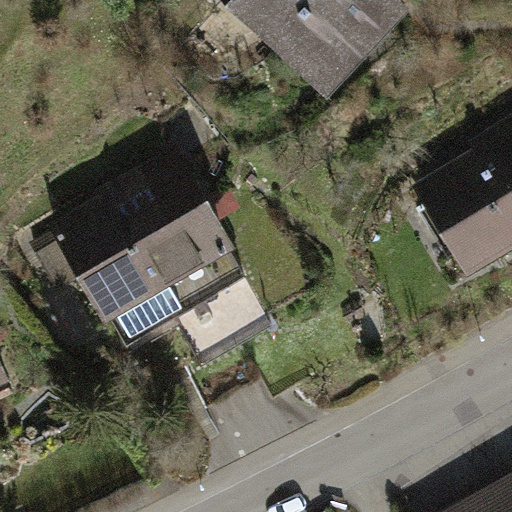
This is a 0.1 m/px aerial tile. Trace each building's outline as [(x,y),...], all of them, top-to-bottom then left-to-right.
[(415,5),(409,0),(231,0),(329,93),(377,44),(415,5)] [(511,113),(472,138),(476,145),(415,183),(471,273),(511,248),(511,113)] [(242,244),(182,139),(103,183),(105,188),(55,216),(81,262),(109,312),(116,309),(131,336),(248,271),(235,248),(242,244)] [(0,350),(0,382),(12,377),(0,350)] [(511,511),(511,467),(431,511),(511,511)]
